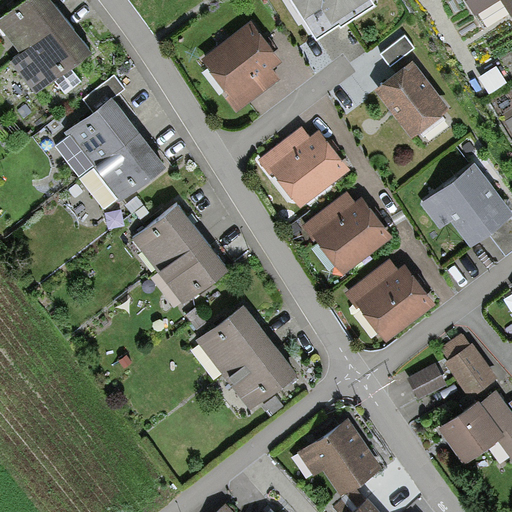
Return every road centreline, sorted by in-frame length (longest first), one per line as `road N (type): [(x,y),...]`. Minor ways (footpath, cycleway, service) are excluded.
road 1 (residential): [(355,372),(115,0)]
road 2 (residential): [(172,511),(355,372)]
road 3 (residential): [(453,511),(355,372)]
